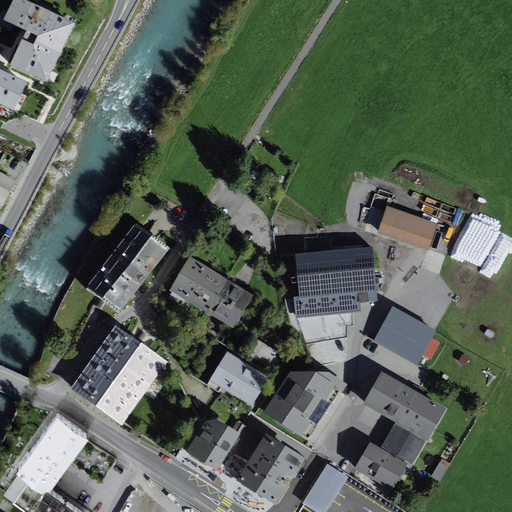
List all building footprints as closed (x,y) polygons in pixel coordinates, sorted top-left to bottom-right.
[(10,65),(47,83),(75,23),(26,0),(12,0),(3,19),(38,35),(34,44),(23,39),(10,65)] [(27,81),(0,68),(0,103),(14,110),(27,81)] [(15,181),(0,172),(0,207),(15,181)] [(389,209),(381,234),(428,250),(436,225),(389,209)] [(135,226),(88,287),(119,311),(133,293),(166,250),(135,226)] [(372,249),(298,256),(301,295),(294,296),(296,318),(362,311),(361,301),(377,300),(372,249)] [(169,290),(208,313),(228,280),(189,256),(169,290)] [(253,295),(228,280),(208,313),(233,328),(253,295)] [(439,343),(431,338),(435,332),(393,308),(375,340),(417,364),(423,354),(430,358),(439,343)] [(131,337),(115,326),(70,389),(96,407),(122,426),(167,362),(131,337)] [(227,352),(210,380),(252,406),(269,377),(227,352)] [(446,408),(382,371),(363,404),(395,422),(426,440),(427,441),(446,408)] [(264,411),(309,440),(346,383),(329,372),(290,372),(264,411)] [(58,410),(16,466),(44,486),(47,483),(50,485),(69,460),(84,439),(89,433),(58,410)] [(211,467),(217,471),(241,434),(216,419),(206,421),(186,452),(193,456),(211,467)] [(412,464),(426,440),(395,422),(381,446),(412,464)] [(265,433),(236,480),(259,495),(276,506),(306,459),(265,433)] [(408,464),(370,442),(354,469),(393,490),(408,464)] [(434,474),(441,479),(450,462),(443,458),(434,474)] [(332,475),(320,467),(304,492),(317,500),(332,475)] [(44,486),(26,510),(28,511),(84,511),(85,511),(50,485),(47,483),(44,486)]
